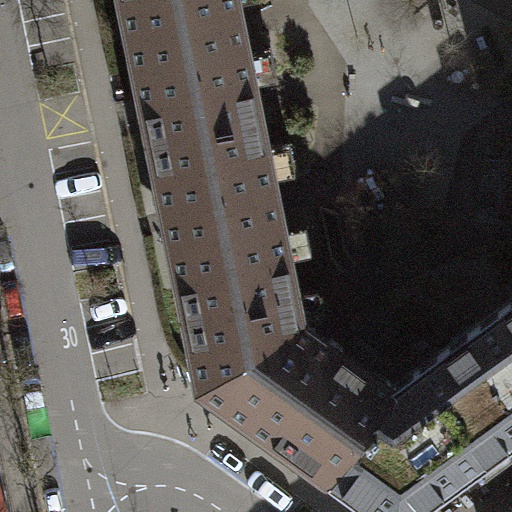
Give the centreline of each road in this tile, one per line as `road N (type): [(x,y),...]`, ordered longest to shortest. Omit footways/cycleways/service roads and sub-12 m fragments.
road 1 (residential): [(91,494),(26,160)]
road 2 (residential): [(26,160),(0,19)]
road 3 (residential): [(226,511),(183,488),(91,494)]
